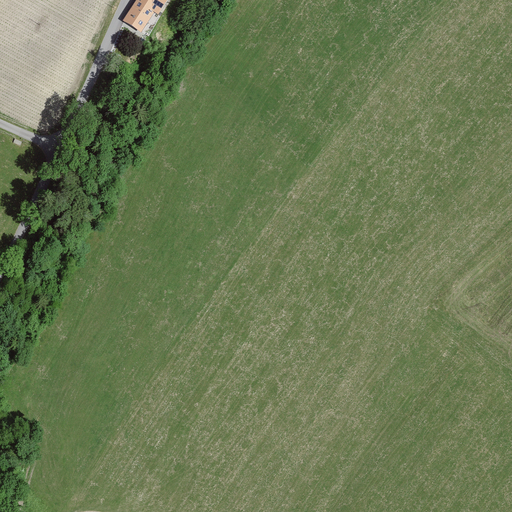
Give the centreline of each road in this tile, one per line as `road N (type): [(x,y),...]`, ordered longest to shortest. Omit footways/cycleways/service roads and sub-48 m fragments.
road 1 (unclassified): [(58,147),(127,0)]
road 2 (unclassified): [(0,272),(58,147)]
